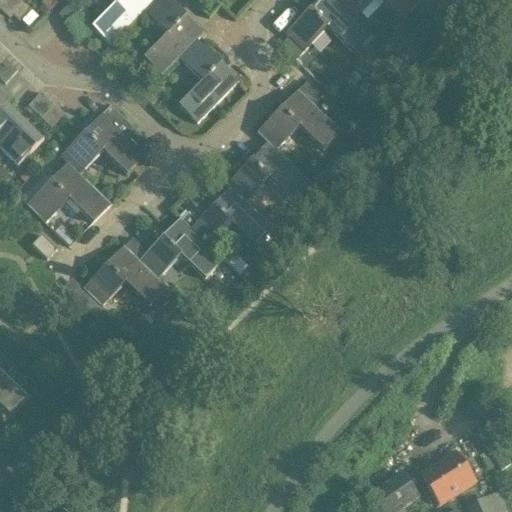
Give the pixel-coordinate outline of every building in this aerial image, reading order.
[(52,0),(47,0),(42,5),(50,13),(58,5),(52,0)] [(116,42),(142,15),(150,6),(144,0),(107,0),(115,7),(91,32),(109,49),(116,42)] [(165,0),(156,0),(150,6),(142,15),(166,37),(142,62),(160,79),(177,62),(177,61),(195,43),(196,44),(203,36),(165,0)] [(215,0),(209,0),(204,6),(210,12),(218,3),(215,0)] [(369,36),(354,21),(354,22),(336,5),(336,4),(332,0),(320,0),(284,37),(288,40),(280,48),(296,63),(303,55),(327,31),(351,54),(369,36)] [(420,3),(416,0),(340,0),(336,4),(336,5),(354,22),(354,21),(375,0),(379,0),(401,22),(420,3)] [(25,5),(12,18),(18,24),(31,11),(25,5)] [(124,51),(116,42),(109,49),(101,58),(110,67),(124,51)] [(238,84),(196,44),(195,43),(177,61),(177,62),(201,85),(178,108),(197,127),(238,84)] [(0,64),(0,77),(10,67),(3,61),(0,64)] [(0,81),(4,86),(17,73),(10,67),(0,77),(0,81)] [(157,83),(142,98),(142,99),(151,107),(166,92),(157,83)] [(256,136),(267,146),(275,153),(298,129),(322,152),(340,134),(313,108),(322,99),(306,84),(297,93),(256,136)] [(47,102),(40,96),(28,108),(35,115),(47,102)] [(47,102),(35,115),(41,121),(54,108),(47,102)] [(0,152),(26,126),(7,108),(0,115),(0,152)] [(111,109),(95,125),(61,160),(68,167),(80,177),(101,155),(126,179),(145,159),(141,155),(150,146),(111,109)] [(26,126),(0,152),(0,154),(17,170),(43,142),(26,126)] [(309,186),(275,153),(267,146),(226,188),(229,191),(245,205),(267,182),(291,205),(309,186)] [(80,177),(68,167),(27,209),(45,226),(46,227),(69,203),(93,226),(95,224),(111,208),(80,177)] [(229,191),(189,232),(189,233),(208,251),(208,250),(231,226),(255,249),(272,231),(245,205),(229,191)] [(305,201),(317,212),(325,202),(314,192),(305,201)] [(133,240),(124,249),(139,263),(138,264),(157,282),(157,281),(180,258),(204,282),(222,263),(208,250),(208,251),(189,233),(189,232),(179,222),(147,254),(133,240)] [(31,248),(36,252),(47,263),(57,253),(41,238),(31,248)] [(167,291),(157,281),(157,282),(138,264),(139,263),(124,249),(83,292),(86,295),(77,304),(100,326),(109,316),(102,309),(124,286),(149,310),(167,291)] [(254,275),(247,269),(238,278),(245,285),(254,275)] [(0,355),(0,408),(8,416),(27,397),(6,377),(14,369),(0,355)] [(0,469),(2,472),(11,463),(2,454),(0,456),(0,469)] [(438,508),(475,484),(456,455),(419,478),(438,508)] [(403,511),(403,510),(419,499),(415,493),(402,474),(360,502),(366,511),(403,511)] [(490,511),(486,502),(468,509),(469,511),(490,511)]
